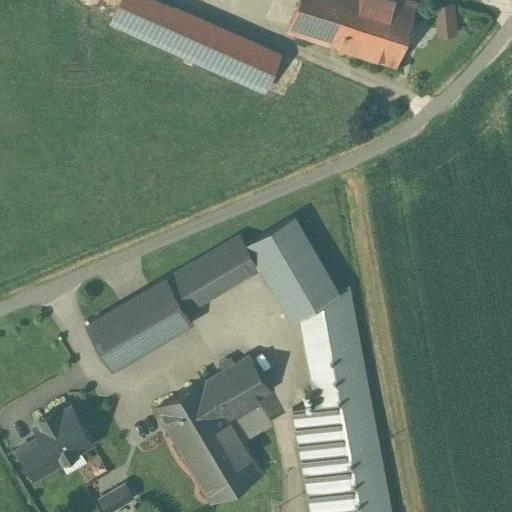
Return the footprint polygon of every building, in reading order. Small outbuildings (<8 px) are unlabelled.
[(278,50),(165,0),(117,0),(109,19),(262,86),(278,50)] [(413,0),(294,0),(287,25),(395,60),(414,0),(413,0)] [(450,2),(435,4),(436,23),(452,22),(450,2)] [(293,214),(245,243),(239,233),(166,276),(185,307),(261,263),(291,316),(301,310),(337,290),(336,289),(293,214)] [(166,276),(86,322),(110,364),(191,318),(185,307),(166,276)] [(337,290),(301,310),(305,331),(303,331),(305,342),(352,334),(349,316),(343,286),(341,287),(336,289),(337,290)] [(352,334),(305,342),(316,402),(291,406),(298,444),(323,440),(335,511),(382,511),(385,511),(384,511),(390,511),(354,314),(349,316),(352,334)] [(248,351),(204,377),(225,412),(256,395),(259,393),(259,394),(269,387),(248,351)] [(204,377),(155,405),(211,497),(259,469),(239,436),(225,412),(204,377)] [(256,395),(225,412),(239,436),(269,419),(256,395)] [(58,459),(91,440),(71,405),(58,413),(55,408),(38,418),(41,422),(36,425),(41,434),(56,460),(58,459)] [(59,460),(58,459),(56,460),(41,434),(18,447),(35,475),(59,460)] [(335,511),(323,440),(298,444),(310,511),(335,511)] [(123,482),(99,496),(106,508),(130,494),(123,482)]
